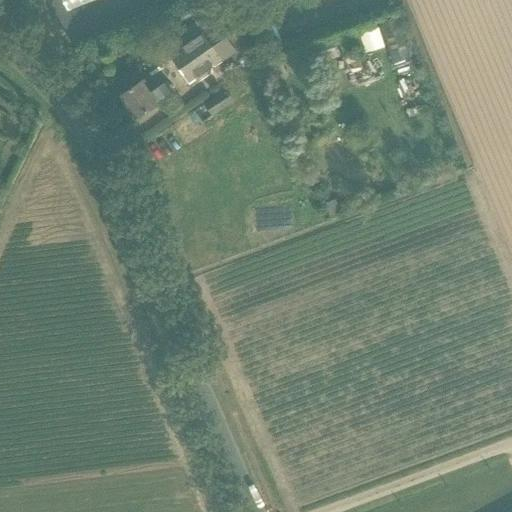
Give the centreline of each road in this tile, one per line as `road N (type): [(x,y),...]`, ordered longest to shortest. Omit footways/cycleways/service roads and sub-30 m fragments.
road 1 (unclassified): [(255,511),(93,157),(63,112),(0,51)]
road 2 (unclassified): [(309,511),(511,438)]
